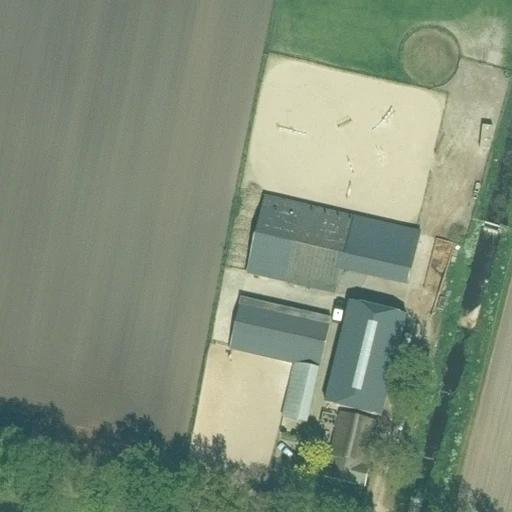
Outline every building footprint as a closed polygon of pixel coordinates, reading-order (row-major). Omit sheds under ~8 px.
[(261,199),(245,274),(336,294),(342,270),(408,285),(420,234),(261,199)] [(242,299),(231,350),(295,364),(319,370),(330,319),(242,299)] [(407,316),(350,303),(325,404),(381,418),(407,316)] [(309,412),(285,406),(283,417),(307,423),(309,412)] [(330,458),(326,474),(334,476),(333,479),(354,484),(354,481),(366,484),(370,468),(364,466),(376,419),(346,412),(334,459),(330,458)] [(297,459),(298,446),(283,445),(282,458),(297,459)]
